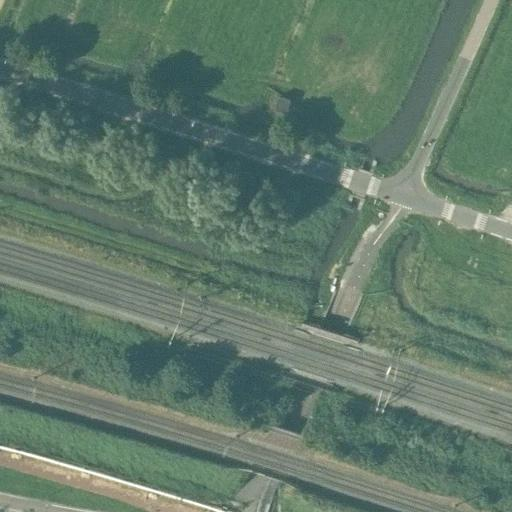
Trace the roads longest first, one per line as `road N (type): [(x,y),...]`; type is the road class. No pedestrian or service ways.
road 1 (tertiary): [(402,195),(0,71)]
road 2 (unclassified): [(402,195),(489,0)]
